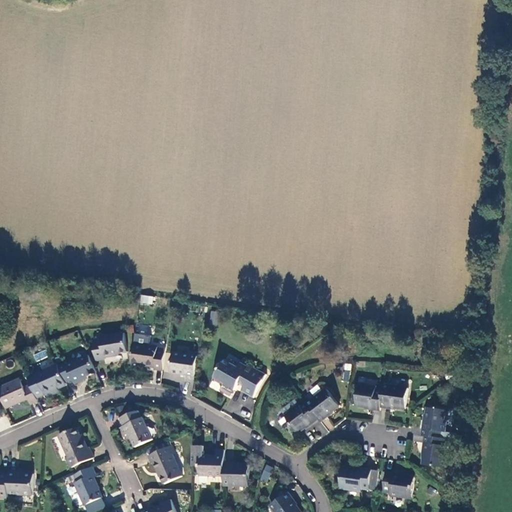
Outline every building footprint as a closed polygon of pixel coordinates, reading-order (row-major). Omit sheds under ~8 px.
[(145,296),(144,304),(153,305),(154,297),(145,296)] [(213,312),(210,326),(218,327),(220,313),(213,312)] [(126,334),(101,337),(102,341),(94,342),(97,361),(106,360),(105,357),(114,356),(114,355),(129,353),(126,334)] [(155,370),(164,371),(167,348),(148,345),(149,338),(136,336),(132,363),(147,365),(147,366),(156,367),(155,370)] [(186,382),(195,383),(198,357),(174,354),(171,373),(187,376),(186,382)] [(83,379),(97,373),(90,355),(68,365),(67,362),(59,365),(66,382),(74,380),(76,384),(83,380),(83,379)] [(254,398),(267,374),(253,366),(250,367),(242,362),(239,368),(225,360),(224,362),(222,363),(220,364),(219,365),(219,367),(221,369),(214,380),(225,386),(222,391),(233,397),(240,384),(245,386),(243,390),(254,398)] [(54,392),(68,386),(66,382),(59,365),(29,378),(32,385),(38,399),(47,395),(48,398),(55,395),(54,392)] [(21,379),(0,388),(0,393),(7,409),(30,399),(32,404),(39,402),(38,399),(32,385),(25,388),(21,379)] [(373,410),(381,411),(382,407),(385,385),(378,384),(377,388),(359,386),(357,406),(373,408),(373,410)] [(409,389),(385,385),(382,407),(389,408),(389,407),(406,409),(409,389)] [(328,389),(308,404),(319,419),(321,422),(327,418),(326,416),(340,406),(328,389)] [(282,411),(286,417),(300,406),(296,401),(282,411)] [(313,424),(319,419),(308,404),(307,404),(301,408),(300,406),(286,417),(299,434),(312,423),(313,424)] [(425,421),(422,436),(426,436),(442,439),(443,432),(445,432),(448,410),(428,408),(426,421),(425,421)] [(136,447),(153,440),(144,418),(142,418),(139,412),(135,413),(121,419),(125,427),(122,427),(125,436),(130,434),(136,447)] [(71,469),(93,459),(89,449),(87,450),(83,442),(82,442),(76,429),(59,436),(68,458),(66,459),(71,469)] [(445,446),(446,439),(442,439),(426,436),(424,452),(425,452),(423,465),(445,468),(447,446),(445,446)] [(176,454),(170,441),(152,449),(155,454),(150,457),(153,464),(154,464),(158,472),(160,471),(166,485),(183,477),(173,455),(176,454)] [(201,447),(193,447),(192,468),(200,468),(200,477),(225,477),(225,463),(225,451),(217,450),(216,457),(205,457),(205,452),(201,452),(201,447)] [(233,463),(225,463),(225,477),(225,485),(249,486),(250,466),(233,465),(233,463)] [(269,480),(274,470),(268,467),(263,477),(269,480)] [(363,488),(378,490),(380,471),(357,467),(357,469),(344,467),(341,488),(363,491),(363,488)] [(96,475),(93,468),(67,479),(70,483),(77,480),(78,483),(76,484),(80,494),(76,495),(75,499),(77,505),(80,506),(85,504),(86,507),(103,499),(97,485),(98,485),(95,476),(96,475)] [(19,471),(10,471),(10,474),(9,494),(34,496),(35,475),(25,474),(25,473),(20,473),(19,471)] [(402,473),(387,472),(385,491),(391,492),(391,495),(412,498),(415,477),(401,475),(402,473)] [(0,497),(9,499),(9,494),(10,474),(2,473),(2,475),(0,474),(0,497)] [(289,493),(271,506),(275,511),(301,511),(293,500),(293,499),(289,493)] [(178,511),(173,500),(162,505),(163,507),(150,511),(178,511)]
